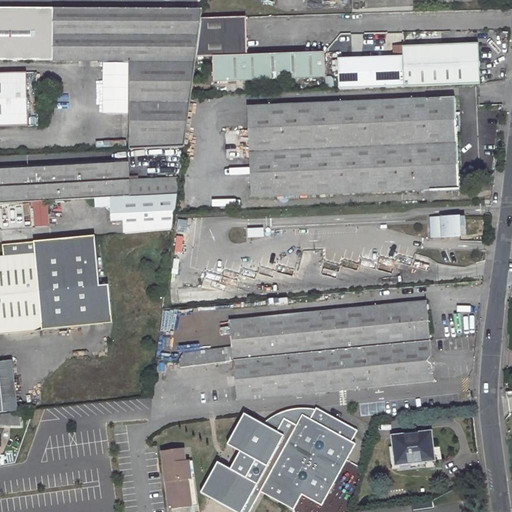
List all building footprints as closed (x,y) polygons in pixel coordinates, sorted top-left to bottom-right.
[(0,60),(129,61),(129,150),(184,148),(196,58),(201,18),(202,8),(0,7),(0,60)] [(325,53),(248,56),(247,17),(201,18),(196,58),(213,57),(214,82),(326,78),(325,53)] [(404,87),(481,84),(480,44),(404,47),(404,87)] [(0,126),(28,126),(26,72),(0,73),(0,126)] [(493,96),(479,97),(479,106),(487,105),(493,105),(493,96)] [(455,98),(255,107),(259,198),(431,190),(430,191),(459,190),(455,98)] [(128,161),(0,167),(0,203),(95,199),(130,197),(129,190),(134,190),(134,182),(129,182),(128,161)] [(125,234),(173,230),(175,214),(176,214),(178,194),(130,197),(95,199),(95,208),(108,208),(111,210),(112,222),(124,222),(125,234)] [(458,217),(429,218),(430,238),(459,236),(458,217)] [(247,230),(232,230),(232,238),(247,237),(247,230)] [(0,333),(103,324),(100,286),(95,237),(34,242),(35,255),(0,257),(0,333)] [(108,286),(100,286),(103,324),(112,324),(108,286)] [(426,302),(229,322),(238,401),(434,381),(426,302)] [(226,363),(225,349),(183,353),(180,361),(180,367),(226,363)] [(16,411),(11,361),(0,362),(0,394),(2,412),(16,411)] [(263,424),(276,432),(284,419),(296,426),(302,415),(310,420),(315,410),(307,408),(299,407),(291,408),(283,410),(275,414),(268,418),(263,424)] [(263,424),(261,423),(216,502),(234,511),(248,511),(260,492),(293,510),(301,495),(321,506),(328,494),(329,494),(331,493),(331,491),(330,490),(355,445),(351,443),(357,432),(316,409),(315,410),(310,420),(302,415),(296,426),(284,419),(276,432),(263,424)] [(0,424),(20,426),(19,417),(25,417),(25,412),(0,414),(0,424)] [(217,462),(200,493),(216,502),(261,423),(244,414),(227,444),(240,451),(230,469),(217,462)] [(430,433),(393,438),(396,464),(433,460),(430,433)] [(181,449),(160,452),(168,509),(190,506),(186,478),(189,478),(187,461),(183,461),(181,449)]
